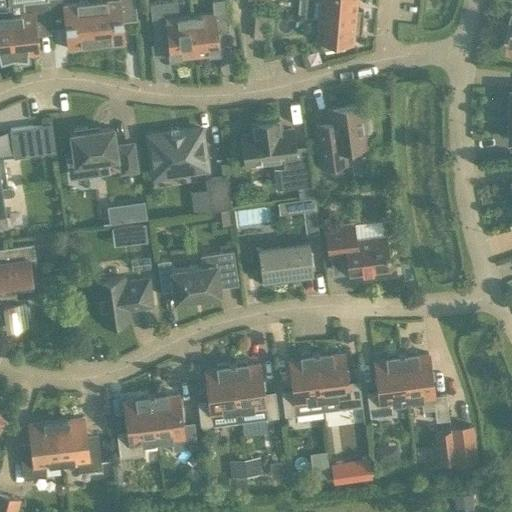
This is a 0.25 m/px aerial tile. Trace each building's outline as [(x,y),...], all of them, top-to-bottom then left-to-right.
[(8,4),(13,55),(26,56),(26,52),(38,51),(36,28),(50,27),(47,0),(37,0),(22,2),(23,12),(9,14),(8,4)] [(47,0),(51,28),(65,26),(67,48),(81,46),(80,42),(95,40),(91,0),(63,3),(62,0),(47,0)] [(94,0),(91,0),(94,30),(95,40),(110,39),(111,43),(125,42),(122,20),(137,19),(134,0),(94,0)] [(170,56),(196,53),(191,15),(179,16),(176,0),(170,0),(149,2),(153,30),(167,29),(170,56)] [(211,0),(213,12),(191,15),(196,53),(218,51),(215,23),(228,22),(225,0),(211,0)] [(305,0),(304,16),(317,17),(362,21),(363,10),(356,9),(356,0),(305,0)] [(13,55),(8,4),(0,5),(0,58),(13,55)] [(265,38),(267,13),(255,12),(253,37),(265,38)] [(361,32),(362,21),(317,17),(315,39),(324,40),(324,48),(343,44),(344,42),(353,42),(354,32),(361,32)] [(331,128),(316,130),(322,166),(345,162),(344,154),(350,154),(353,150),(353,147),(366,145),(364,131),(369,130),(371,127),(370,120),(366,117),(363,117),(361,103),(328,107),(331,128)] [(253,133),(241,135),(244,163),(281,158),(282,166),(277,166),(280,188),(312,184),(308,154),(296,156),(292,128),(280,130),(279,118),(251,122),(253,133)] [(14,156),(54,151),(51,123),(10,129),(14,156)] [(136,169),(132,142),(114,144),(112,126),(88,130),(87,126),(73,128),(74,132),(71,132),(75,162),(93,159),(94,166),(108,164),(107,157),(119,156),(121,171),(136,169)] [(148,134),(154,174),(206,167),(200,127),(148,134)] [(0,221),(5,220),(1,193),(9,192),(10,192),(11,191),(12,191),(12,190),(13,190),(13,189),(13,188),(14,188),(14,187),(14,186),(14,185),(13,184),(13,183),(12,183),(12,182),(11,182),(10,181),(9,181),(8,181),(7,181),(3,157),(0,157),(0,221)] [(209,209),(219,208),(231,206),(226,174),(205,177),(209,209)] [(143,200),(131,202),(133,218),(145,216),(143,200)] [(231,206),(219,208),(221,226),(233,224),(231,206)] [(73,209),(65,210),(67,224),(81,222),(80,214),(73,209)] [(144,222),(127,224),(129,241),(146,239),(144,222)] [(346,252),(349,272),(389,267),(385,235),(355,239),(353,223),(325,227),(329,254),(346,252)] [(301,278),(300,273),(312,271),(308,240),(257,247),(260,270),(257,272),(262,283),(301,278)] [(17,300),(14,280),(31,277),(29,257),(35,257),(33,242),(0,246),(0,314),(3,316),(5,316),(6,326),(29,322),(26,299),(17,300)] [(201,264),(171,268),(170,258),(156,260),(161,290),(173,288),(174,298),(219,292),(218,280),(237,277),(233,249),(200,254),(201,264)] [(129,318),(128,308),(151,304),(148,278),(124,281),(123,276),(95,280),(101,322),(129,318)] [(330,350),(315,351),(320,385),(323,410),(361,405),(358,379),(346,381),(343,351),(330,353),(330,350)] [(292,388),(281,389),(284,415),(309,412),(323,410),(320,385),(315,351),(301,353),(301,356),(289,358),(292,388)] [(401,352),(406,399),(420,397),(422,409),(434,407),(435,420),(448,418),(445,393),(433,394),(428,352),(415,354),(415,351),(401,352)] [(392,400),(406,399),(401,352),(386,354),(386,357),(374,359),(378,389),(366,390),(369,416),(394,413),(392,400)] [(246,360),(231,362),(232,368),(239,421),(277,416),(274,390),(262,392),(259,362),(246,364),(246,360)] [(209,398),(197,400),(200,426),(225,422),(239,421),(232,368),(231,362),(217,364),(217,367),(205,369),(209,398)] [(150,393),(156,439),(170,437),(172,449),(197,446),(193,421),(181,422),(178,393),(165,394),(165,391),(150,393)] [(142,441),(156,439),(150,393),(136,395),(136,398),(124,399),(128,429),(116,431),(119,456),(144,453),(142,441)] [(82,416),(55,419),(61,461),(77,459),(79,471),(101,468),(97,438),(85,439),(82,416)] [(44,463),(61,461),(55,419),(28,423),(31,446),(19,448),(23,478),(45,475),(44,463)] [(454,463),(476,460),(472,424),(471,424),(450,426),(450,427),(449,427),(450,429),(454,463)] [(450,429),(436,430),(441,464),(454,463),(450,429)] [(381,444),(373,445),(375,459),(387,458),(386,448),(381,444)] [(310,474),(327,473),(326,449),(309,450),(310,474)] [(230,474),(259,473),(258,456),(230,457),(230,474)] [(367,457),(331,462),(334,480),(370,475),(367,457)] [(0,490),(0,511),(13,511),(18,495),(0,490)] [(472,492),(454,494),(456,511),(474,510),(472,492)]
